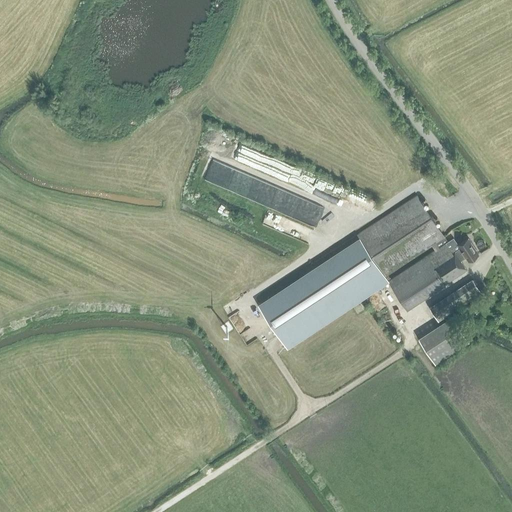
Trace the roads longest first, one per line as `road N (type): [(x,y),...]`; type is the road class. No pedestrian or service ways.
road 1 (tertiary): [(511,264),(330,0)]
road 2 (track): [(294,422),(157,511)]
